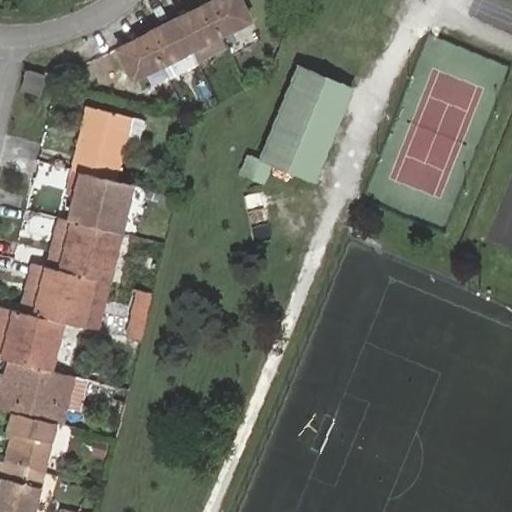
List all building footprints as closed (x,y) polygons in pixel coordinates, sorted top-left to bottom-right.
[(249,19),(239,0),(212,0),(204,4),(220,34),(249,19)] [(220,34),(204,4),(175,19),(191,48),(220,34)] [(191,48),(175,19),(117,48),(132,78),(191,48)] [(249,19),(220,34),(225,44),(254,30),(249,19)] [(220,34),(191,48),(197,61),(226,47),(225,44),(220,34)] [(352,88),(331,79),(298,67),(261,159),(271,163),(314,181),(352,88)] [(40,94),(44,74),(25,70),(20,89),(23,90),(40,94)] [(80,171),(115,179),(130,116),(88,105),(72,169),(80,171)] [(144,119),(130,116),(123,145),(137,148),(144,119)] [(271,163),(261,159),(248,154),(241,172),(264,181),(271,163)] [(80,171),(69,219),(119,232),(132,183),(115,179),(80,171)] [(65,218),(60,217),(53,243),(58,244),(65,218)] [(53,243),(48,265),(93,276),(108,280),(119,232),(65,218),(58,244),(53,243)] [(33,286),(27,312),(61,321),(81,325),(93,276),(48,265),(34,262),(28,285),(33,286)] [(108,280),(93,276),(81,325),(96,329),(108,280)] [(28,285),(22,310),(27,312),(33,286),(28,285)] [(137,287),(125,336),(139,340),(150,291),(137,287)] [(0,356),(8,359),(50,369),(61,321),(27,312),(22,310),(7,307),(0,332),(0,356)] [(124,309),(110,307),(107,329),(121,331),(124,309)] [(50,369),(8,359),(0,393),(0,408),(13,412),(54,421),(62,423),(66,405),(74,375),(50,369)] [(88,378),(74,375),(66,405),(80,409),(88,378)] [(10,462),(43,470),(54,421),(13,412),(8,431),(13,432),(17,433),(10,462)] [(6,461),(10,462),(17,433),(13,432),(6,461)] [(0,481),(0,511),(3,511),(32,511),(43,470),(10,462),(6,461),(0,460),(0,477),(1,478),(0,481)]
